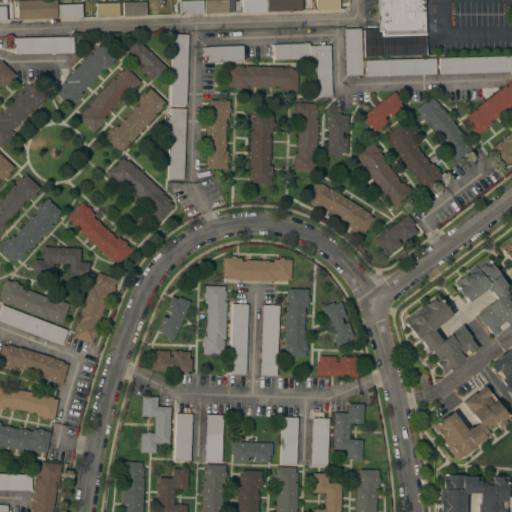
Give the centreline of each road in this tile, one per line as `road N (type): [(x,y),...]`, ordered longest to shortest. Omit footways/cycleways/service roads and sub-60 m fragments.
road 1 (residential): [(256,223),(208,232),(161,262),(117,365),(87,511)]
road 2 (residential): [(256,223),(329,248),(374,306),(409,460),(412,511)]
road 3 (residential): [(374,306),(511,200)]
